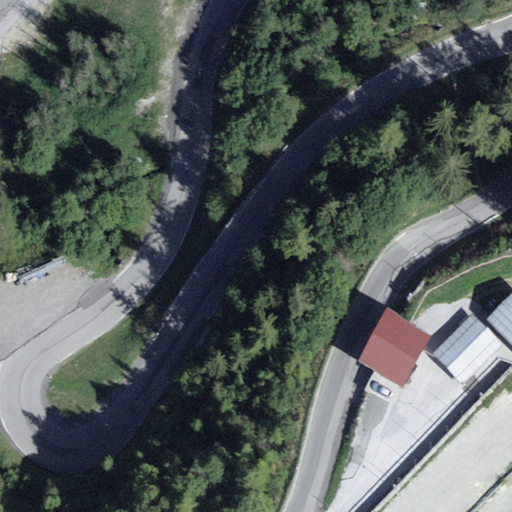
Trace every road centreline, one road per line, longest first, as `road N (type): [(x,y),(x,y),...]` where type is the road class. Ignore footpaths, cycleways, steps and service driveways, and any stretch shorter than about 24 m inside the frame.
road 1 (unclassified): [(511,31),(379,88),(330,128),(244,233),(125,418),(93,447),(61,451),(26,418),(24,385),(45,353),(120,301),(161,253),(182,192),(201,78),(232,0)]
road 2 (unclassified): [(298,511),(349,340),(385,267),(413,241),(511,190)]
